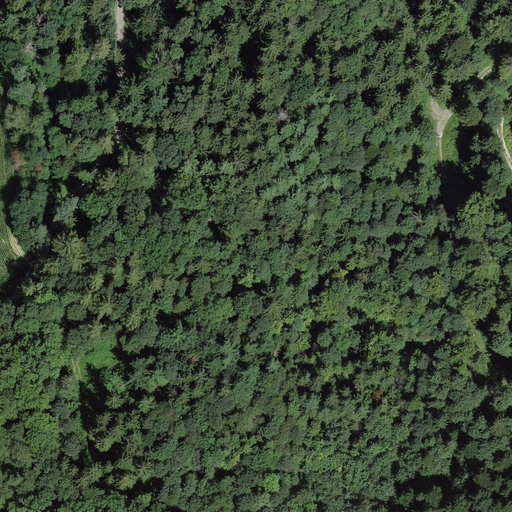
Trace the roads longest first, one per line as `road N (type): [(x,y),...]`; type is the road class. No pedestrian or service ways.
road 1 (track): [(122,0),(110,133),(99,161),(56,216),(53,238),(0,313)]
road 2 (track): [(437,119),(435,150),(475,325),(511,434)]
road 3 (track): [(111,511),(34,268)]
